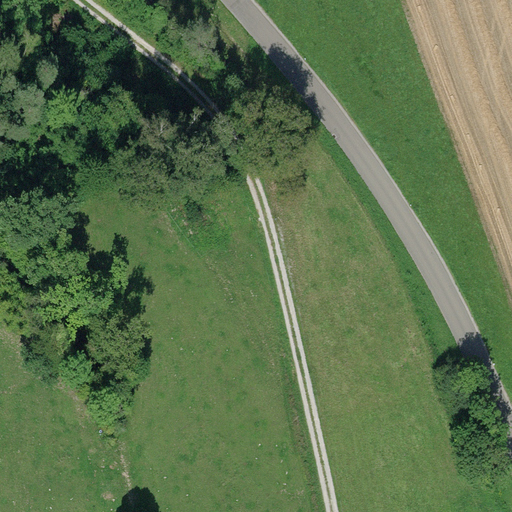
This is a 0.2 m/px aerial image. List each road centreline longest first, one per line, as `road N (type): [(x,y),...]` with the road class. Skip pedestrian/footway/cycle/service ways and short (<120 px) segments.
road 1 (track): [(328,511),(257,181),(222,122),(86,0)]
road 2 (unclassified): [(238,0),(372,172),(472,337),(511,438)]
